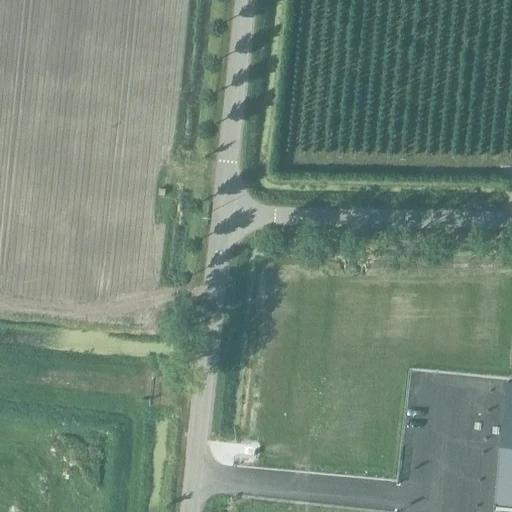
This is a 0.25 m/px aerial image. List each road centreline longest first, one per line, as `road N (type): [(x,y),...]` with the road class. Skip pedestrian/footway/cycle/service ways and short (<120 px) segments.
road 1 (unclassified): [(210,242),(511,247)]
road 2 (unclassified): [(184,511),(210,242)]
road 3 (unclassified): [(210,242),(240,0)]
